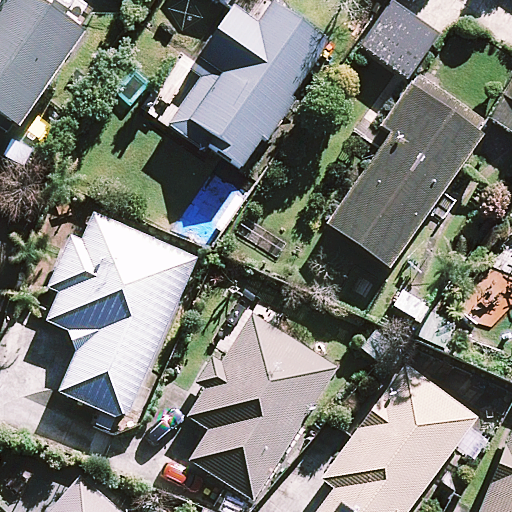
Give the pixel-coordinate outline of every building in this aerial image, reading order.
[(83,35),(32,0),(1,0),(0,2),(0,118),(16,130),(83,35)] [(209,0),(229,12),(192,71),(201,76),(167,130),(240,176),(325,41),(259,0),(209,0)] [(436,37),(391,5),(360,49),(404,81),(436,37)] [(486,127),(511,145),(511,73),(478,122),(486,127)] [(478,122),(417,78),(381,129),(391,136),(326,226),(385,268),(486,127),(478,122)] [(196,263),(80,212),(46,288),(59,293),(45,323),(82,339),(57,394),(124,424),(196,263)] [(335,372),(251,318),(186,419),(208,433),(189,463),(252,503),(335,372)] [(485,440),(469,428),(475,420),(403,365),(320,475),(336,487),(317,511),(405,511),(454,447),(470,459),(485,440)] [(511,511),(511,430),(478,511),(511,511)] [(111,511),(76,482),(50,511),(111,511)]
